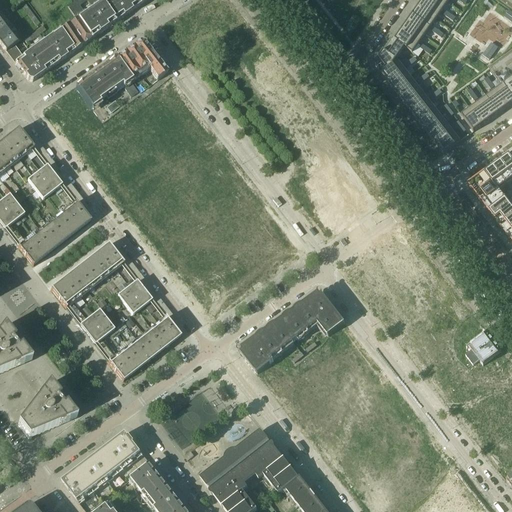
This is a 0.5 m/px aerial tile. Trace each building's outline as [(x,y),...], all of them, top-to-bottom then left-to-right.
[(18,3),(27,15),(30,13),(21,0),(18,3)] [(76,0),(66,7),(77,22),(91,42),(115,24),(101,5),(96,8),(95,7),(84,14),(79,7),(87,1),(85,0),(76,0)] [(139,7),(133,0),(107,0),(101,5),(115,24),(136,10),(139,7)] [(424,0),(423,0),(418,8),(436,20),(442,12),(424,0)] [(442,0),(424,0),(442,12),(447,4),(442,0)] [(511,0),(494,0),(511,12),(511,50),(491,66),(488,68),(489,71),(501,86),(502,85),(511,98),(511,0)] [(418,8),(412,16),(430,28),(436,20),(418,8)] [(30,13),(27,15),(35,27),(39,25),(30,13)] [(0,36),(10,28),(0,15),(0,36)] [(412,16),(406,24),(424,37),(430,28),(412,16)] [(67,26),(68,27),(82,47),(91,42),(77,22),(72,26),(70,24),(67,26)] [(406,24),(401,33),(418,45),(424,37),(406,24)] [(82,47),(68,27),(63,31),(62,28),(58,31),(60,33),(74,53),(82,47)] [(20,41),(10,28),(0,36),(0,46),(5,53),(14,47),(20,41)] [(24,42),(26,45),(45,31),(42,28),(24,42)] [(32,83),(74,53),(60,33),(52,38),(23,59),(14,65),(28,83),(32,83)] [(395,41),(405,48),(405,49),(410,53),(412,54),(418,45),(401,33),(395,41)] [(393,39),(383,53),(396,62),(397,61),(397,60),(405,49),(405,48),(395,41),(393,39)] [(167,75),(149,52),(143,44),(139,44),(133,48),(150,72),(149,72),(156,82),(167,75)] [(491,44),(486,50),(493,55),(497,49),(491,44)] [(23,59),(14,47),(5,53),(14,65),(23,59)] [(150,72),(133,48),(125,54),(141,77),(149,72),(150,72)] [(486,50),(482,56),(489,61),(493,55),(486,50)] [(383,53),(374,66),(380,74),(396,62),(383,53)] [(141,77),(125,54),(116,60),(132,82),(133,83),(141,77)] [(114,91),(122,86),(130,99),(137,94),(130,84),(132,82),(116,60),(75,89),(88,108),(91,112),(100,105),(99,103),(106,97),(108,100),(116,94),(114,91)] [(396,62),(380,74),(386,82),(403,69),(398,62),(397,61),(396,62)] [(403,69),(386,82),(393,90),(410,77),(403,69)] [(410,77),(393,90),(399,98),(416,85),(410,77)] [(416,85),(399,98),(405,106),(422,93),(416,85)] [(501,86),(494,91),(507,109),(511,104),(511,98),(502,85),(501,86)] [(494,91),(486,97),(498,115),(507,109),(494,91)] [(422,93),(405,106),(411,114),(428,101),(422,93)] [(486,97),(478,103),(490,121),(498,115),(486,97)] [(428,101),(411,114),(418,122),(435,109),(428,101)] [(106,109),(110,115),(119,108),(114,102),(106,109)] [(478,103),(469,109),(482,127),(490,121),(478,103)] [(435,109),(418,122),(424,131),(441,117),(435,109)] [(469,109),(461,116),(473,133),(482,127),(469,109)] [(441,117),(424,131),(430,139),(447,125),(441,117)] [(447,125),(430,139),(436,147),(453,134),(447,125)] [(75,204),(61,187),(46,167),(33,150),(18,131),(0,144),(0,167),(4,173),(31,152),(44,169),(27,183),(42,202),(54,193),(59,189),(62,192),(72,206),(46,226),(61,246),(90,223),(75,204)] [(453,134),(436,147),(443,155),(460,143),(460,142),(453,134)] [(508,158),(501,163),(502,165),(511,178),(511,162),(510,159),(508,158)] [(501,163),(493,169),(494,170),(505,186),(511,181),(511,178),(502,165),(501,163)] [(10,199),(9,197),(0,203),(0,176),(4,173),(0,167),(0,225),(4,231),(17,249),(32,268),(61,246),(46,226),(20,247),(7,229),(24,216),(15,205),(10,199)] [(493,169),(485,175),(486,176),(495,189),(497,192),(498,191),(505,186),(494,170),(493,169)] [(485,175),(468,187),(472,193),(475,196),(477,199),(479,201),(495,189),(486,176),(485,175)] [(495,189),(479,201),(481,204),(489,214),(506,201),(502,196),(498,191),(497,192),(495,189)] [(15,195),(10,199),(15,205),(20,201),(15,195)] [(506,201),(489,214),(491,217),(495,222),(511,209),(506,202),(506,201)] [(511,209),(495,222),(497,224),(501,229),(511,220),(511,209)] [(511,220),(501,229),(503,232),(504,234),(506,237),(511,232),(511,220)] [(151,302),(140,288),(136,283),(123,266),(108,246),(79,269),(94,288),(121,267),(133,285),(116,298),(132,317),(149,304),(162,321),(136,341),(151,361),(180,339),(165,319),(151,302)] [(51,290),(50,291),(65,310),(79,327),(83,333),(90,341),(94,347),(107,364),(122,383),(123,383),(129,378),(137,372),(144,367),(151,361),(136,341),(129,347),(123,352),(121,353),(116,357),(114,358),(110,362),(97,345),(114,332),(98,312),(81,325),(68,309),(73,305),(78,311),(85,306),(80,299),(87,294),(94,288),(79,269),(72,274),(65,280),(57,285),(51,290)] [(344,325),(321,296),(320,294),(302,306),(301,306),(300,307),(299,307),(298,308),(297,309),(296,310),(295,310),(294,311),(294,312),(293,313),(308,333),(318,325),(328,338),(329,337),(344,325)] [(281,354),(308,333),(293,313),(292,314),(286,316),(283,320),(276,325),(271,328),(267,332),(265,333),(281,354)] [(115,315),(109,319),(115,326),(120,322),(121,321),(115,315)] [(119,334),(126,328),(123,325),(116,330),(119,334)] [(440,342),(450,337),(445,326),(435,331),(440,342)] [(0,332),(0,375),(31,362),(20,348),(17,351),(13,345),(12,343),(15,341),(4,327),(0,332)] [(112,339),(118,333),(116,330),(109,335),(112,339)] [(281,354),(265,333),(260,335),(256,340),(239,352),(257,375),(257,376),(272,364),(273,363),(272,361),(281,354)] [(473,350),(467,355),(471,361),(477,356),(493,344),(490,341),(490,340),(486,335),(470,347),(473,350)] [(314,343),(305,350),(307,353),(316,346),(314,343)] [(477,356),(471,361),(474,365),(480,360),(485,366),(500,353),(493,344),(477,356)] [(301,353),(292,360),(294,363),(303,356),(301,353)] [(311,398),(316,404),(330,393),(309,365),(299,373),(310,387),(299,395),(305,403),(311,398)] [(49,385),(40,397),(17,426),(28,440),(76,419),(65,406),(62,408),(61,407),(58,402),(57,401),(59,398),(49,385)] [(200,479),(209,491),(209,493),(209,494),(210,495),(211,495),(212,496),(213,496),(222,508),(225,511),(255,511),(257,511),(242,492),(247,489),(245,485),(256,477),(258,480),(263,476),(278,496),(285,490),(299,480),(283,460),(274,448),(274,447),(274,446),(273,445),(273,444),(272,444),(271,443),(270,443),(260,431),(236,450),(235,450),(233,450),(232,451),(230,451),(229,452),(227,453),(226,454),(225,456),(225,457),(224,459),(224,460),(223,460),(200,479)] [(131,462),(139,474),(150,466),(133,444),(126,434),(62,483),(77,503),(131,462)] [(399,442),(384,455),(393,466),(408,453),(399,442)] [(190,453),(184,458),(187,462),(193,457),(190,453)] [(150,466),(139,474),(131,481),(143,496),(162,481),(150,466)] [(325,511),(300,479),(299,480),(285,490),(301,511),(325,511)] [(162,481),(143,496),(154,511),(173,496),(162,481)] [(134,490),(125,497),(129,502),(138,495),(134,490)] [(173,496),(154,511),(155,511),(168,511),(179,504),(173,496)] [(137,500),(131,504),(134,509),(141,505),(137,500)] [(263,506),(260,501),(255,505),(259,509),(263,506)]
